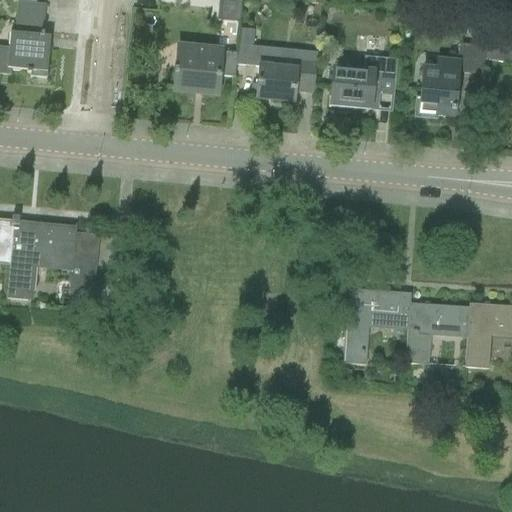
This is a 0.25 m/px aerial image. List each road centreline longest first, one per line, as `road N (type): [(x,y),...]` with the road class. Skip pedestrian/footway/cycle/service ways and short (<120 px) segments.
road 1 (residential): [(511,188),(101,149)]
road 2 (unclassified): [(101,149),(114,0)]
